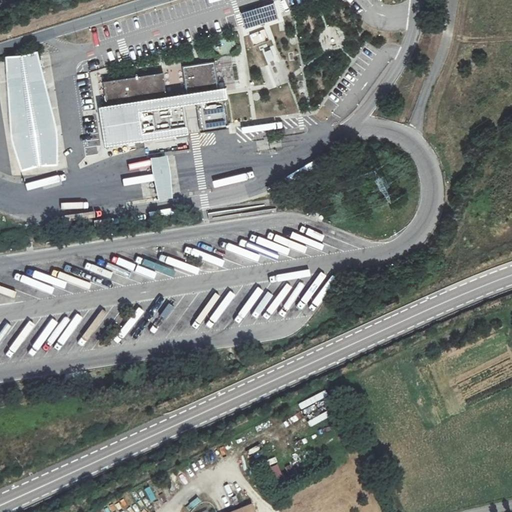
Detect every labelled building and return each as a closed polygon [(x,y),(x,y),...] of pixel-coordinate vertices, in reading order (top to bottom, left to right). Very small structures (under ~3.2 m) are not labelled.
[(21,53),(4,54),(8,101),(11,138),(21,170),(40,165),(57,165),(57,126),(47,90),(37,49),(21,53)] [(108,104),(100,106),(106,146),(228,128),(222,88),(219,89),(215,62),(183,67),(187,91),(166,94),(163,72),(104,81),(108,104)] [(188,167),(187,159),(201,158),(200,133),(190,134),(191,149),(175,150),(176,168),(188,167)] [(165,155),(148,158),(155,200),(172,197),(165,155)] [(241,174),(210,182),(211,188),(242,180),(241,174)] [(177,268),(179,262),(159,257),(158,263),(177,268)] [(511,377),(502,383),(506,390),(511,386),(511,377)] [(276,481),(283,479),(277,465),(271,467),(276,481)]
